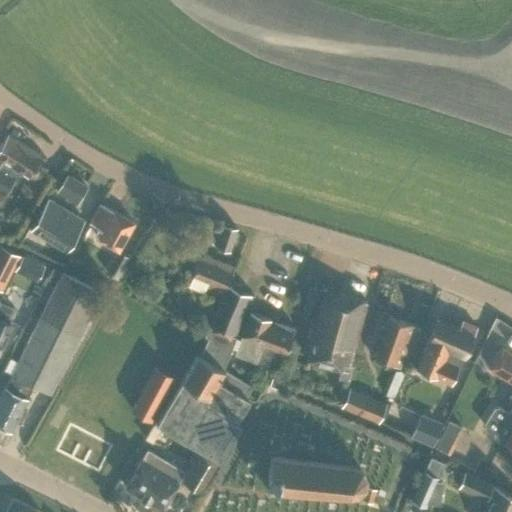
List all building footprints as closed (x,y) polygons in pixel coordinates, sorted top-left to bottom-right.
[(20,171),(29,177),(42,156),(7,134),(0,145),(0,170),(13,179),(15,179),(20,171)] [(0,170),(0,188),(5,192),(13,179),(0,170)] [(57,191),(76,203),(86,186),(67,175),(57,191)] [(30,228),(66,249),(84,220),(48,199),(30,228)] [(113,211),(100,204),(89,223),(102,230),(98,238),(118,250),(134,222),(113,211)] [(215,247),(229,251),(237,228),(223,224),(215,247)] [(0,276),(7,280),(20,256),(2,246),(0,249),(0,276)] [(106,272),(117,278),(129,256),(117,250),(106,272)] [(204,288),(222,296),(234,267),(202,254),(192,276),(206,282),(204,288)] [(13,270),(36,282),(44,267),(21,255),(13,270)] [(51,391),(100,292),(61,272),(18,361),(9,357),(3,369),(17,376),(16,379),(10,376),(5,387),(4,387),(0,394),(0,422),(11,428),(26,397),(33,382),(51,391)] [(223,295),(212,321),(207,334),(210,336),(201,355),(198,353),(156,422),(206,453),(218,460),(240,424),(236,422),(249,400),(245,397),(251,386),(221,368),(252,295),(228,285),(224,295),(223,295)] [(301,312),(312,316),(302,352),(308,354),(307,360),(340,369),(338,377),(348,380),(352,366),(348,365),(367,302),(309,285),(301,312)] [(0,351),(14,323),(9,321),(15,308),(0,301),(0,351)] [(250,311),(246,321),(235,352),(267,364),(273,348),(286,353),(294,327),(250,311)] [(413,326),(399,321),(388,317),(385,328),(378,325),(371,347),(377,349),(374,358),(399,367),(413,326)] [(462,321),(461,321),(458,328),(436,318),(416,368),(436,377),(452,384),(463,357),(476,327),(462,321)] [(486,367),(511,382),(511,354),(498,346),(486,367)] [(156,368),(150,379),(133,410),(150,420),(173,378),(163,372),(156,368)] [(269,377),(266,386),(276,389),(279,380),(269,377)] [(378,422),(386,403),(349,387),(341,406),(378,422)] [(511,405),(508,412),(496,406),(493,407),(484,422),(485,427),(495,433),(493,436),(511,446),(511,405)] [(410,435),(432,445),(441,425),(418,415),(410,435)] [(453,450),(464,424),(454,420),(442,445),(453,450)] [(72,422),(57,448),(99,472),(114,446),(72,422)] [(125,486),(163,508),(184,471),(147,449),(125,486)] [(183,479),(200,490),(216,463),(199,453),(183,479)] [(437,477),(438,477),(445,463),(431,456),(410,499),(426,507),(428,502),(440,505),(444,481),(436,480),(437,477)] [(271,457),(269,468),(268,479),(268,491),(350,496),(356,494),(358,494),(361,492),(363,490),(364,488),(365,484),(366,481),(365,478),(364,476),(363,473),(361,471),(359,469),(356,468),(352,467),(271,457)] [(482,511),(511,511),(511,495),(465,473),(459,487),(488,500),(482,511)] [(370,500),(374,488),(366,485),(362,497),(370,500)] [(40,511),(41,511),(12,498),(4,511),(40,511)]
